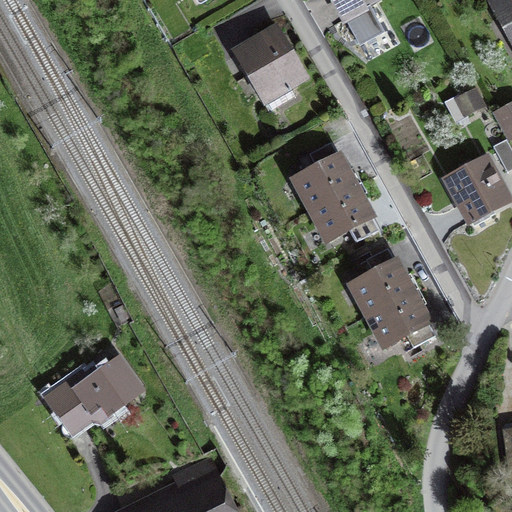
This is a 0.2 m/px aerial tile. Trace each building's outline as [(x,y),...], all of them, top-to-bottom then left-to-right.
[(314,0),(335,39),(362,25),(355,12),(378,0),(314,0)] [(511,0),(475,0),(473,1),(510,68),(511,66),(511,0)] [(271,38),(239,56),(265,103),(298,85),(271,38)] [(511,103),(492,115),(507,141),(511,138),(511,103)] [(511,151),(507,141),(492,150),(505,174),(511,170),(511,151)] [(314,209),(354,187),(350,179),(331,143),(309,155),(316,168),(297,178),(314,209)] [(486,153),(441,177),(466,225),(511,202),(486,153)] [(354,187),(314,209),(331,240),(348,231),(355,244),(378,231),(359,195),(354,187)] [(371,314),(411,293),(407,286),(388,249),(365,261),(372,274),(355,283),(371,314)] [(411,293),(371,314),(388,345),(407,335),(414,348),(435,337),(414,298),(411,293)] [(134,397),(107,360),(59,395),(53,386),(33,401),(62,441),(83,426),(87,432),(134,397)] [(511,434),(492,438),(502,493),(511,491),(511,434)] [(220,511),(198,468),(107,511),(220,511)]
